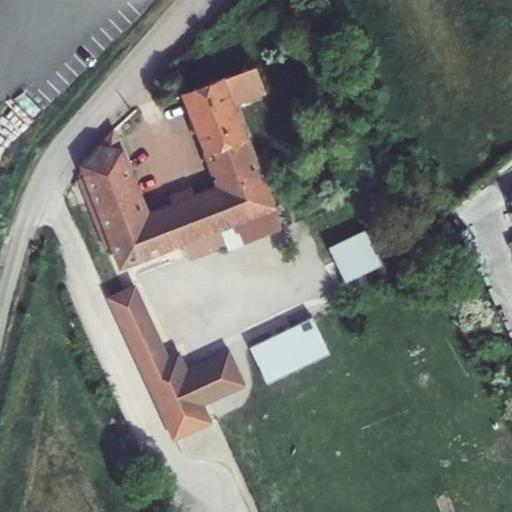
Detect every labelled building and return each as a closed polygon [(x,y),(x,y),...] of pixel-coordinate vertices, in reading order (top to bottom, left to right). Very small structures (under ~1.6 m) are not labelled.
[(111,136),(82,168),(121,267),(178,244),(184,261),(222,246),(216,229),(268,208),(229,109),(260,96),(249,67),(181,95),(219,188),(193,199),(189,189),(167,198),(171,207),(144,218),(111,136)] [(268,208),(216,229),(222,246),(224,251),(277,229),(268,208)] [(361,232),(326,249),(342,284),(378,266),(361,232)] [(134,289),(110,301),(176,439),(211,423),(203,407),(186,371),(179,355),(168,360),(134,289)] [(250,348),(267,383),(329,354),(313,319),(250,348)] [(186,371),(203,407),(246,387),(230,351),(186,371)]
